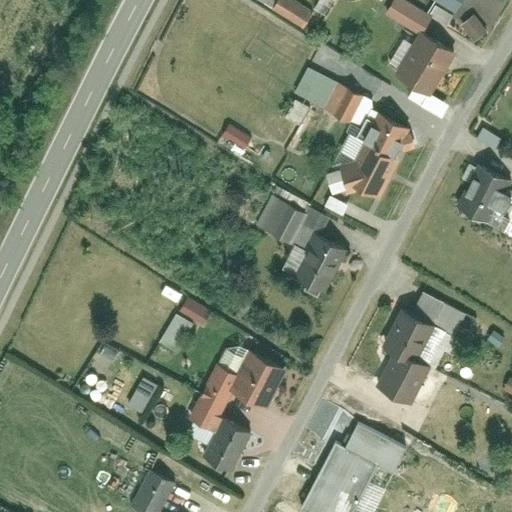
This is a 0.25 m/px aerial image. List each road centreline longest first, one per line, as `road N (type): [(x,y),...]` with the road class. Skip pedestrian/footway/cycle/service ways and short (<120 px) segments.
road 1 (residential): [(511,36),(255,511)]
road 2 (secondary): [(0,271),(146,0)]
